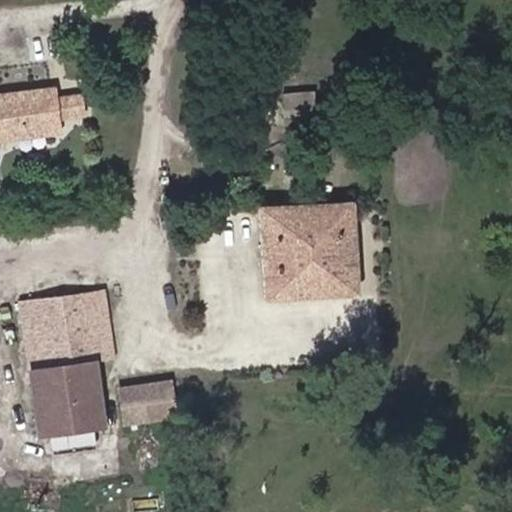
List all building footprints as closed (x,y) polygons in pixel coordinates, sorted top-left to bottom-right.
[(0,95),(5,141),(63,134),(61,116),(85,113),(82,96),(58,100),(57,85),(0,91),(0,95)] [(349,203),(258,211),(264,302),(356,295),(349,203)] [(27,371),(34,434),(100,424),(82,294),(36,301),(45,369),(27,371)] [(205,351),(227,349),(225,334),(204,336),(205,351)] [(38,444),(23,447),(27,466),(42,463),(38,444)]
